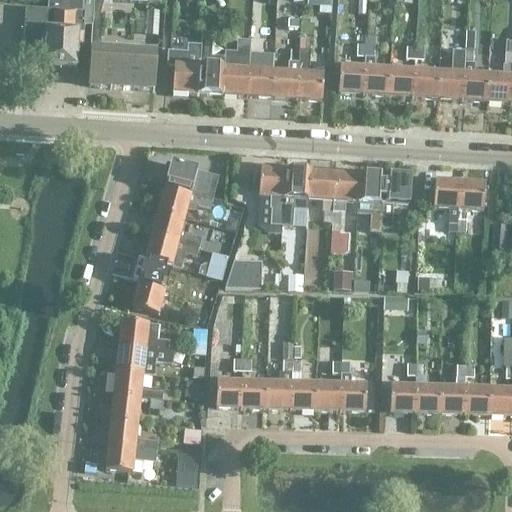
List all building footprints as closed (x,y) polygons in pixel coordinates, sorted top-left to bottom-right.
[(93,2),(93,0),(47,0),(46,12),(25,10),(21,66),(44,67),(44,69),(49,69),(76,71),(78,49),(82,50),(84,27),(92,28),(94,2),(93,2)] [(154,94),(157,54),(157,50),(101,46),(100,40),(99,34),(99,28),(100,20),(101,12),(102,9),(103,6),(104,3),(160,7),(160,0),(93,0),(93,2),(94,2),(92,28),(90,49),(88,90),(154,94)] [(222,98),(223,71),(224,61),(209,60),(210,42),(201,41),(200,48),(197,97),(222,98)] [(167,69),(174,69),(172,95),(197,97),(200,48),(188,47),(187,55),(168,54),(167,69)] [(366,60),(366,48),(357,47),(356,60),(365,60),(366,60)] [(363,98),(388,100),(390,72),(374,71),(375,60),(374,60),(375,48),(366,48),(366,60),(365,60),(364,71),(365,71),(363,98)] [(238,72),(223,71),(222,98),(246,100),(248,73),(249,62),(248,62),(249,51),(241,50),(240,62),(239,62),(238,72)] [(415,63),(415,51),(407,50),(406,62),(415,63)] [(259,51),(250,51),(249,51),(248,62),(249,62),(258,63),(259,51)] [(415,51),(415,63),(424,63),(424,51),(415,51)] [(296,103),(299,54),(291,53),(289,65),(287,65),(286,75),(273,74),(271,102),(296,103)] [(465,54),(453,53),(451,76),(439,75),(437,103),(462,104),(463,76),(463,66),(464,66),(465,54)] [(309,55),(299,54),(296,103),(321,105),(323,77),(307,76),(309,55)] [(462,104),(486,105),(488,78),(474,77),(475,66),(473,65),(474,54),(465,54),(464,66),(463,66),(463,76),(462,104)] [(488,78),(486,105),(511,107),(511,93),(511,57),(505,57),(505,67),(503,67),(502,79),(488,78)] [(338,97),(363,98),(365,71),(364,71),(340,69),(338,97)] [(390,72),(388,100),(412,101),(414,73),(390,72)] [(246,100),(271,102),(273,74),(248,73),(246,100)] [(414,73),(412,101),(437,103),(439,75),(414,73)] [(164,192),(212,204),(224,208),(226,199),(193,190),(197,174),(171,167),(164,192)] [(273,201),(272,213),(274,213),(273,229),(282,229),(282,224),(283,224),(286,174),(260,172),(258,200),(273,201)] [(310,176),(286,174),(283,224),(282,224),(282,229),(282,230),(291,231),(292,213),(308,214),(308,203),(310,176)] [(335,177),(310,176),(308,203),(324,204),(323,226),(323,234),(331,235),(331,227),(332,227),(335,177)] [(359,179),(335,177),(332,227),(341,228),(341,215),(342,215),(343,205),(357,206),(358,206),(359,179)] [(384,180),(359,179),(358,206),(357,206),(357,217),(371,217),(370,236),(380,236),(381,231),(381,230),(382,218),(382,208),(384,180)] [(382,218),(381,230),(381,231),(391,231),(393,208),(407,209),(409,182),(384,180),(382,208),(382,218)] [(433,212),(458,213),(460,185),(435,184),(433,212)] [(485,187),(460,185),(458,213),(483,215),(485,187)] [(184,223),(188,207),(210,213),(212,204),(164,192),(158,215),(184,223)] [(244,213),(233,210),(225,233),(237,237),(244,213)] [(180,236),(184,223),(158,215),(151,239),(198,252),(201,242),(180,236)] [(457,235),(458,223),(449,223),(448,235),(457,235)] [(458,223),(457,235),(465,236),(466,224),(458,223)] [(493,245),(505,246),(507,229),(494,228),(493,245)] [(145,263),(171,270),(180,273),(184,258),(196,261),(198,252),(151,239),(145,263)] [(505,246),(493,245),(492,262),(504,262),(505,246)] [(138,287),(164,294),(171,270),(145,263),(138,287)] [(260,266),(232,265),(224,293),(259,294),(260,266)] [(332,293),(352,294),(352,275),(333,275),(332,293)] [(158,318),(164,294),(138,287),(131,311),(158,318)] [(174,297),(186,300),(189,291),(177,288),(174,297)] [(186,300),(174,297),(172,305),(184,308),(186,300)] [(503,321),(511,320),(511,304),(503,304),(503,321)] [(169,344),(155,343),(157,329),(121,325),(118,350),(168,355),(169,344)] [(205,335),(197,334),(194,354),(190,354),(190,358),(202,359),(205,335)] [(118,350),(116,375),(143,378),(143,377),(154,378),(155,366),(172,367),(173,356),(168,355),(118,350)] [(242,375),(242,363),(234,362),(233,375),(242,375)] [(242,363),(242,375),(251,375),(251,363),(242,363)] [(266,413),(290,414),(292,364),(283,364),(283,376),(278,376),(278,386),(266,385),(266,413)] [(316,387),(300,386),(301,365),(292,364),(290,414),(315,414),(316,387)] [(331,387),(316,387),(315,414),(339,415),(341,365),(332,365),(331,387)] [(365,388),(350,388),(350,365),(341,365),(339,415),(365,416),(365,388)] [(416,379),(416,368),(407,367),(407,379),(416,379)] [(425,368),(417,368),(416,368),(416,379),(417,379),(417,390),(415,390),(414,417),(439,418),(439,390),(426,390),(426,379),(425,379),(425,368)] [(455,391),(442,390),(439,390),(439,418),(463,419),(464,391),(465,391),(465,381),(464,381),(465,369),(456,369),(456,380),(455,391)] [(464,381),(465,381),(474,381),(474,369),(465,369),(464,381)] [(140,402),(146,403),(161,404),(162,396),(141,393),(143,378),(116,375),(113,399),(140,402)] [(241,413),(242,385),(217,384),(216,412),(241,413)] [(266,385),(242,385),(241,413),(266,413),(266,385)] [(414,417),(415,390),(390,389),(389,417),(414,417)] [(489,392),(465,391),(464,391),(463,419),(488,419),(489,392)] [(511,392),(494,392),(489,392),(488,419),(511,420),(511,392)] [(110,424),(137,427),(140,402),(113,399),(110,424)] [(168,405),(161,404),(146,403),(145,412),(167,414),(168,405)] [(108,448),(157,454),(158,445),(136,442),(137,427),(110,424),(108,448)] [(145,463),(145,461),(156,462),(157,454),(108,448),(105,474),(132,476),(134,461),(145,463)] [(148,511),(148,500),(107,500),(107,511),(148,511)]
